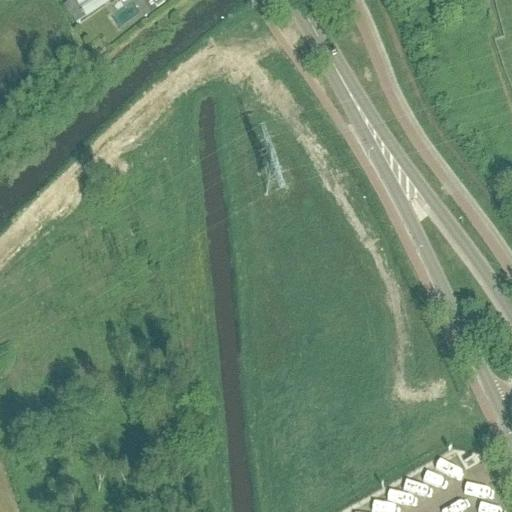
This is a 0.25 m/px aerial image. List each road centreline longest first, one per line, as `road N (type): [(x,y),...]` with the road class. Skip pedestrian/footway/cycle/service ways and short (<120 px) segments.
road 1 (track): [(263,14),(73,175),(0,254)]
road 2 (tertiary): [(347,90),(499,408)]
road 3 (tertiary): [(511,315),(347,90)]
